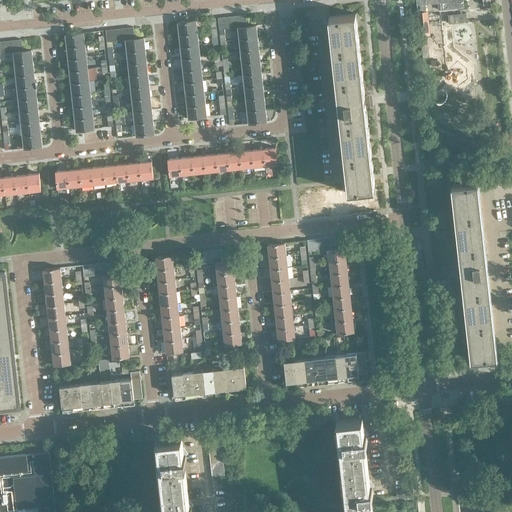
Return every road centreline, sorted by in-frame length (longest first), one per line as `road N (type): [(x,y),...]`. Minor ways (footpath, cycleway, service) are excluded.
road 1 (residential): [(42,428),(26,260),(142,246)]
road 2 (residential): [(172,138),(271,128),(283,117),(270,0)]
road 3 (unclassified): [(408,214),(380,0)]
road 4 (residential): [(337,179),(319,0)]
road 5 (unclassified): [(423,385),(408,214)]
road 6 (residential): [(266,401),(251,232)]
road 7 (residential): [(155,414),(142,246)]
road 8 (residential): [(251,232),(408,214)]
road 9 (residential): [(58,151),(44,23)]
road 10 (residential): [(172,138),(158,10)]
